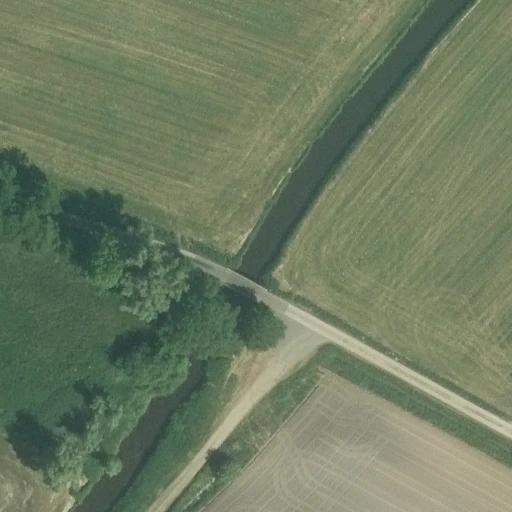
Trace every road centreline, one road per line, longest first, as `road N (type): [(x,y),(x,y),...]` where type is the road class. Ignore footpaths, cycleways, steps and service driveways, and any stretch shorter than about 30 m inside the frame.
road 1 (track): [(0,194),(217,270),(511,428)]
road 2 (track): [(305,318),(287,351),(154,511)]
